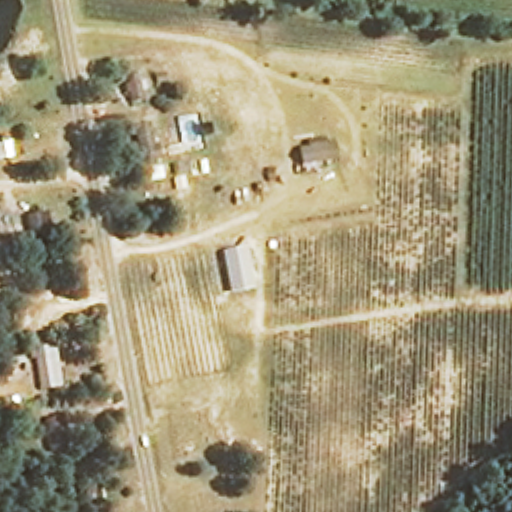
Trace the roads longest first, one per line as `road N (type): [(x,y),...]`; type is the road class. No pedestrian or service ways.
road 1 (secondary): [(151,511),(56,0)]
road 2 (residential): [(165,0),(511,61)]
